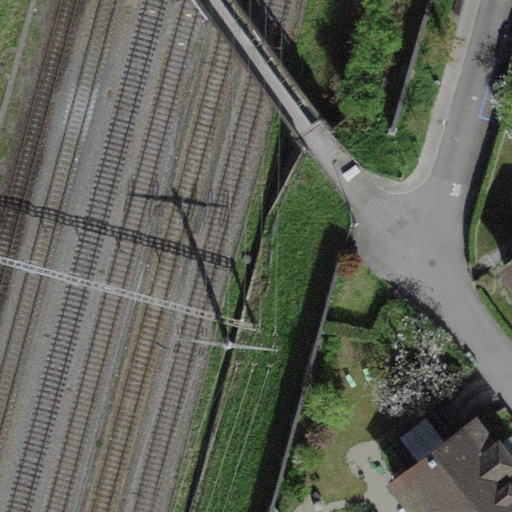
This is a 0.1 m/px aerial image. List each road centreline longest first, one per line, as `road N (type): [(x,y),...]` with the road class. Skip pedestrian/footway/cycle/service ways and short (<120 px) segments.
road 1 (residential): [(424,267),(505,0)]
road 2 (residential): [(424,267),(511,377)]
